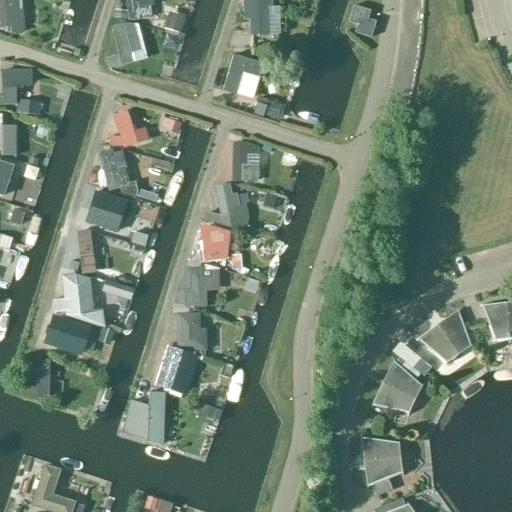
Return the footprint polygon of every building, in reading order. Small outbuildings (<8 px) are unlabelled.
[(0,0),(0,28),(10,28),(10,34),(23,34),(20,0),(0,0)] [(124,0),(127,21),(149,18),(148,7),(152,7),(151,0),(124,0)] [(270,0),(241,0),(242,23),(248,23),(248,39),(267,38),(265,10),(270,10),(270,0)] [(354,24),(352,32),(368,37),(373,21),(365,19),(367,10),(351,5),(346,22),(354,24)] [(106,69),(145,59),(136,25),(123,24),(109,28),(117,55),(104,58),(106,69)] [(231,57),(221,92),(236,96),(241,75),(258,79),(262,65),(231,57)] [(0,97),(0,106),(15,106),(14,89),(30,89),(30,70),(0,70),(0,96),(0,97)] [(132,133),(125,113),(111,117),(118,138),(107,136),(111,147),(122,147),(122,149),(147,141),(144,130),(132,133)] [(231,143),(230,182),(256,183),(257,166),(246,166),(246,155),(257,155),(257,148),(246,143),(231,143)] [(112,155),(111,150),(96,154),(107,193),(122,188),(117,172),(125,169),(120,152),(112,155)] [(205,213),(203,221),(229,231),(245,233),(247,219),(244,205),(238,207),(236,196),(230,197),(228,185),(213,189),(218,217),(205,213)] [(88,197),(93,231),(101,231),(108,236),(121,233),(118,212),(115,208),(107,209),(106,194),(88,197)] [(203,268),(212,272),(213,272),(218,272),(222,272),(216,228),(199,229),(203,268)] [(81,276),(95,274),(89,231),(75,233),(81,276)] [(213,272),(212,272),(203,273),(203,269),(188,269),(188,291),(183,291),(183,293),(177,293),(176,305),(183,308),(183,309),(205,308),(205,292),(218,292),(218,272),(213,272)] [(63,301),(50,301),(49,312),(52,313),(64,313),(64,317),(103,330),(100,311),(92,312),(89,280),(74,275),(60,277),(63,301)] [(511,303),(481,306),(495,341),(511,339),(511,303)] [(471,347),(458,311),(417,340),(446,364),(471,347)] [(186,353),(205,353),(205,331),(199,331),(198,315),(175,316),(175,346),(186,353)] [(51,316),(41,345),(80,357),(89,328),(51,316)] [(166,347),(152,388),(182,398),(196,358),(166,347)] [(35,361),(34,388),(16,388),(16,396),(34,396),(34,400),(47,400),(48,361),(35,361)] [(422,387),(393,362),(372,406),(409,414),(422,387)] [(159,442),(160,394),(147,394),(147,407),(130,402),(120,434),(146,442),(159,442)] [(399,444),(361,438),(367,487),(373,485),(377,497),(392,491),(387,479),(402,474),(399,444)] [(46,511),(80,511),(82,507),(73,505),(74,503),(51,495),(59,471),(42,465),(29,506),(46,511)] [(168,511),(171,505),(158,501),(154,511),(168,511)]
